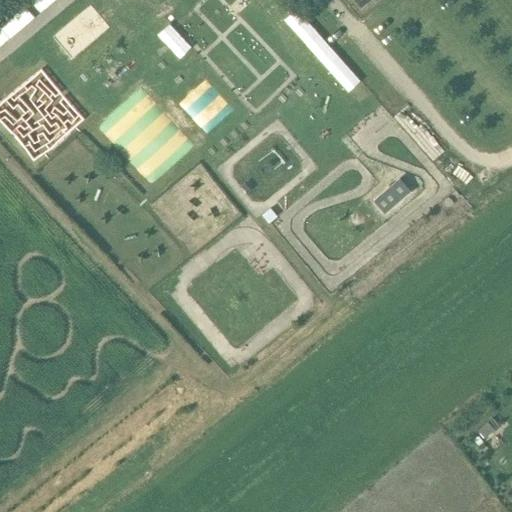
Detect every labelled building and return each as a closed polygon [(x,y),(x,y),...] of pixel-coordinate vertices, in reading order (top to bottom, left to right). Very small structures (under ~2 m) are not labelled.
[(31,0),(41,11),(54,0),(31,0)] [(296,7),(283,19),(349,91),(362,79),(296,7)] [(158,33),(179,58),(192,48),(171,22),(158,33)] [(400,177),(390,186),(393,189),(377,203),(385,212),(411,190),(400,177)] [(486,437),(495,429),(489,421),(479,429),(486,437)]
